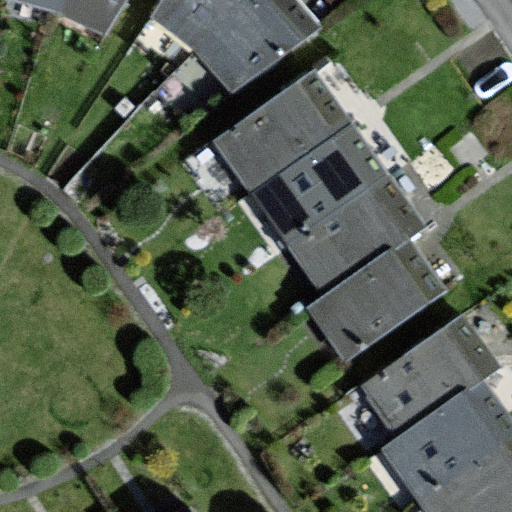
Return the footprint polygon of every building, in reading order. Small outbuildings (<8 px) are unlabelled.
[(17,0),(61,12),(65,0),(17,0)] [(124,0),(65,0),(61,12),(104,34),(124,0)] [(165,0),(156,14),(202,50),(244,0),(165,0)] [(234,90),(318,24),(296,0),(244,0),(202,50),(234,90)] [(314,75),(219,141),(256,193),(351,127),(314,75)] [(351,127),(256,193),(293,245),(387,178),(351,127)] [(387,178),(293,245),(329,297),(409,241),(424,230),(387,178)] [(443,289),(409,241),(329,297),(314,307),(348,355),(443,289)] [(463,319),(370,387),(404,434),(477,381),(498,366),(463,319)] [(404,434),(387,447),(423,496),(511,431),(511,428),(477,381),(404,434)] [(503,511),(511,506),(511,431),(423,496),(434,511),(503,511)]
